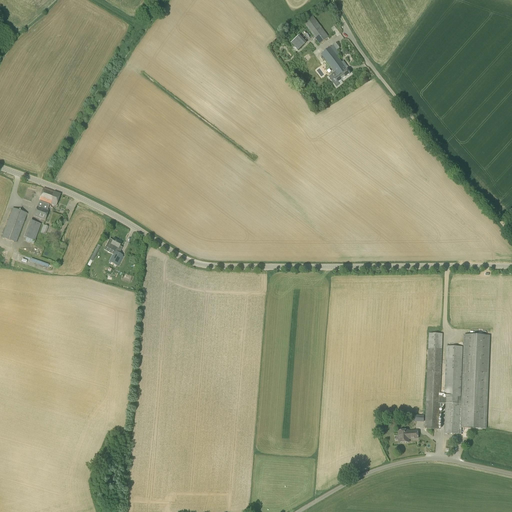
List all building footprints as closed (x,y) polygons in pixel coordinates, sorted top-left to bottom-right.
[(321,44),(329,38),(313,17),(304,24),(321,44)] [(297,34),(289,42),(297,49),(304,42),(297,34)] [(303,44),(297,50),(308,60),(314,53),(303,44)] [(338,84),(351,74),(337,56),(340,54),(333,45),(322,54),(327,61),(311,73),(314,76),(305,83),(312,92),(322,84),(323,86),(326,84),(324,82),(334,74),(337,78),(334,80),(338,84)] [(286,52),(278,58),(290,74),(298,68),(286,52)] [(296,57),(300,64),(305,61),(300,54),(296,57)] [(294,72),(298,76),(309,67),(305,62),(294,72)] [(46,202),(51,204),(56,206),(61,194),(44,188),(40,200),(46,202)] [(49,205),(39,201),(33,216),(45,221),(49,210),(48,210),(49,205)] [(16,243),(27,214),(13,208),(2,238),(16,243)] [(35,241),(41,224),(30,220),(24,237),(35,241)] [(118,249),(122,243),(114,239),(111,245),(118,249)] [(92,262),(100,247),(98,245),(89,260),(92,262)] [(117,266),(123,256),(114,251),(109,262),(117,266)] [(445,394),(440,394),(442,347),(443,334),(430,333),(425,429),(438,429),(440,403),(446,404),(445,435),(461,435),(461,429),(486,430),(489,349),(490,336),(465,335),(463,386),(461,386),(462,360),(462,347),(447,346),(446,359),(445,394)] [(408,431),(408,430),(399,431),(399,436),(400,436),(400,440),(399,440),(399,443),(409,442),(409,440),(418,439),(418,430),(408,431)]
